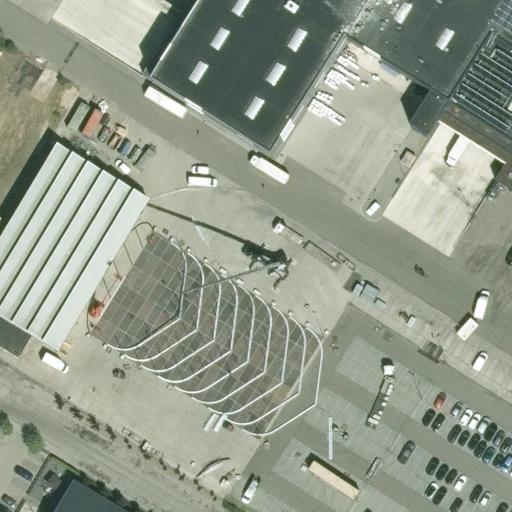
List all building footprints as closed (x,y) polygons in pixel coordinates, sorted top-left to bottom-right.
[(511,0),(373,0),(347,41),(432,95),(411,129),(430,140),(446,115),(511,157),(495,182),(511,192),(511,0)] [(149,202),(57,146),(0,240),(0,347),(19,359),(32,337),(58,353),(149,202)] [(167,189),(189,202),(198,188),(176,175),(167,189)] [(166,208),(183,215),(188,202),(171,195),(166,208)] [(54,511),(119,511),(72,483),(54,511)]
